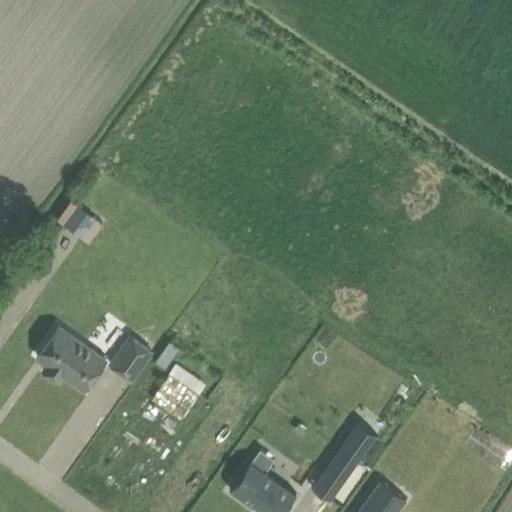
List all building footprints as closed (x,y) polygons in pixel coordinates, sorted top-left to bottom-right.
[(59,216),(91,241),(107,220),(75,195),(59,216)] [(85,389),(106,359),(59,325),(37,355),(48,363),(44,369),(59,380),(63,374),(85,389)] [(152,350),(131,335),(111,363),(132,378),(152,350)] [(170,337),(158,360),(169,366),(180,343),(170,337)] [(178,359),(153,395),(184,416),(208,380),(178,359)] [(342,483),(368,447),(348,433),(323,469),(342,483)] [(259,447),(230,489),(253,505),(254,504),(261,509),(260,510),(262,511),(282,511),(297,492),(266,470),(275,458),(259,447)] [(355,511),(394,511),(406,497),(380,478),(355,511)]
